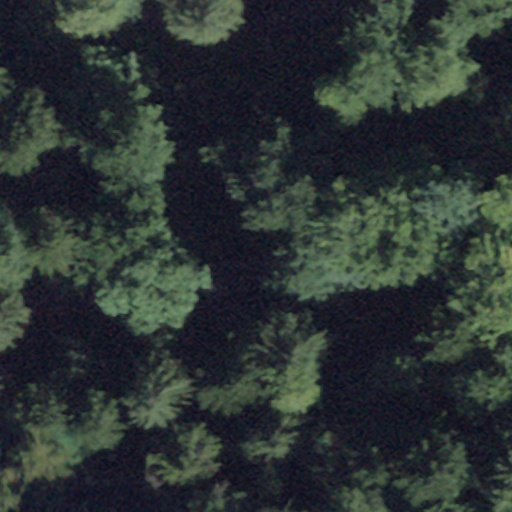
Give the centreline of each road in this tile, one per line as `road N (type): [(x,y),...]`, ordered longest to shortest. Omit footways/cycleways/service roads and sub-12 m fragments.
road 1 (tertiary): [(511,239),(304,283),(0,304)]
road 2 (track): [(92,0),(217,25),(387,0)]
